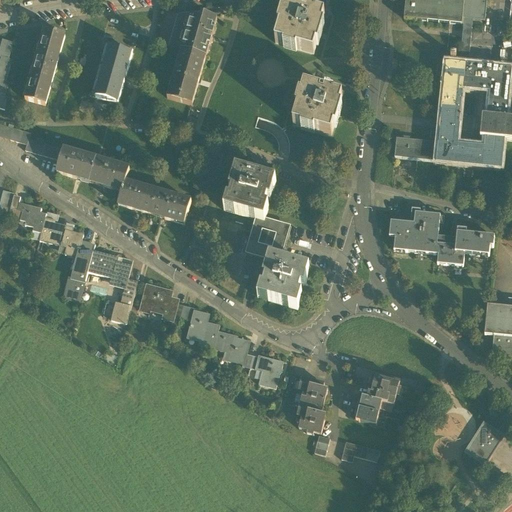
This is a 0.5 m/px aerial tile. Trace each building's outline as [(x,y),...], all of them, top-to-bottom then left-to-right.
[(462,26),(462,20),(464,0),(405,0),(404,20),(462,26)] [(464,0),(462,20),(464,20),(472,21),(485,22),(486,0),(464,0)] [(297,50),(313,55),(316,46),(318,47),(324,26),(322,25),(325,17),(307,12),(306,15),(302,14),(303,11),(286,6),(283,14),(281,13),(277,27),(279,28),(275,44),(284,46),(283,49),(296,52),(297,50)] [(191,17),(181,51),(206,58),(208,50),(206,50),(207,46),(210,47),(212,42),(211,41),(212,37),(213,38),(214,32),(211,31),(212,28),(214,28),(217,20),(202,15),(200,20),(191,17)] [(472,21),(464,20),(459,66),(459,67),(468,68),(468,67),(469,60),(470,47),(472,21)] [(25,101),(45,107),(54,75),(65,37),(45,31),(25,101)] [(0,48),(0,57),(1,57),(9,60),(13,44),(2,41),(0,48)] [(95,98),(109,48),(106,47),(92,97),(95,98)] [(492,49),(470,47),(469,60),(491,62),(492,49)] [(95,98),(118,104),(132,55),(109,48),(95,98)] [(192,106),(206,58),(181,51),(167,99),(192,106)] [(0,61),(0,80),(6,82),(12,61),(9,60),(1,57),(0,61)] [(468,67),(468,68),(459,67),(459,66),(446,64),(438,144),(440,144),(441,134),(443,115),(448,66),(461,68),(465,68),(497,71),(496,85),(464,82),(460,81),(456,116),(454,135),(453,146),(458,146),(463,91),(490,94),(487,118),(507,120),(511,71),(468,67)] [(448,66),(443,115),(456,116),(460,81),(461,68),(448,66)] [(497,71),(465,68),(464,82),(496,85),(497,71)] [(0,97),(5,98),(9,83),(6,82),(0,80),(0,97)] [(314,132),(331,137),(334,128),(336,129),(342,108),(340,107),(342,98),(325,93),(324,97),(320,96),(321,92),(304,87),(301,96),(299,95),(295,108),(297,109),(292,125),(301,128),(301,130),(314,134),(314,132)] [(454,135),(456,116),(443,115),(441,134),(454,135)] [(504,141),(511,141),(511,120),(507,120),(487,118),(483,118),(480,139),(485,139),(503,141),(504,141)] [(0,136),(10,139),(13,129),(0,124),(0,136)] [(10,139),(28,144),(29,139),(31,134),(13,129),(10,139)] [(441,134),(440,144),(438,162),(500,169),(503,141),(485,139),(484,149),(458,146),(453,146),(454,135),(441,134)] [(26,151),(43,156),(46,144),(29,139),(28,144),(26,151)] [(417,160),(419,142),(397,140),(395,158),(405,159),(405,157),(417,158),(417,160)] [(504,141),(503,141),(500,169),(438,162),(436,162),(436,164),(502,171),(504,141)] [(438,144),(419,142),(417,160),(436,162),(438,162),(440,144),(438,144)] [(64,149),(46,144),(43,156),(60,161),(63,151),(64,149)] [(57,174),(90,184),(96,161),(63,151),(60,161),(57,174)] [(129,170),(96,161),(90,184),(122,193),(125,184),(129,170)] [(224,211),(256,220),(264,223),(265,221),(268,208),(265,208),(270,191),(273,191),(276,183),(235,171),(233,180),(235,181),(230,200),(227,199),(224,211)] [(118,207),(151,216),(158,193),(125,184),(122,193),(118,207)] [(191,203),(158,193),(151,216),(184,226),(191,203)] [(13,202),(11,207),(10,212),(9,216),(21,219),(24,206),(20,205),(21,201),(13,199),(13,202)] [(0,209),(10,212),(11,207),(0,203),(0,209)] [(33,233),(41,235),(45,220),(46,216),(40,214),(41,211),(24,206),(21,219),(20,222),(26,224),(25,227),(34,229),(33,233)] [(437,265),(463,267),(464,254),(489,257),(489,248),(493,248),(494,239),(466,236),(466,232),(458,231),(456,248),(437,245),(440,217),(420,215),(420,211),(412,210),(411,225),(391,223),(390,237),(395,238),(394,251),(438,256),(437,265)] [(55,222),(45,220),(41,235),(40,242),(67,249),(65,257),(76,260),(77,260),(82,243),(83,237),(66,233),(67,228),(54,225),(55,222)] [(289,228),(265,221),(264,223),(256,220),(246,253),(269,260),(269,259),(279,262),(289,228)] [(95,247),(82,243),(77,260),(76,260),(73,272),(87,276),(87,273),(93,253),(94,253),(95,247)] [(102,255),(94,253),(93,253),(87,273),(112,279),(111,284),(123,287),(123,288),(125,289),(126,289),(128,281),(131,268),(117,264),(118,260),(102,256),(102,255)] [(309,270),(279,262),(269,259),(269,260),(266,268),(269,269),(263,288),(261,287),(258,299),(298,311),(302,296),(299,295),(304,278),(307,279),(309,270)] [(79,305),(87,276),(73,272),(72,276),(69,275),(62,300),(79,305)] [(124,293),(135,296),(138,283),(128,281),(126,289),(125,289),(124,293)] [(173,320),(174,320),(178,306),(178,304),(170,302),(172,294),(156,290),(156,289),(147,287),(141,311),(150,313),(150,310),(166,314),(165,318),(173,320)] [(112,322),(127,326),(135,296),(124,293),(121,305),(116,304),(112,322)] [(178,328),(180,320),(183,307),(178,306),(174,320),(173,320),(171,327),(178,328)] [(196,311),(183,307),(180,320),(192,323),(195,313),(196,311)] [(511,309),(487,307),(484,336),(494,337),(492,357),(511,358),(511,309)] [(199,348),(213,352),(218,333),(219,327),(206,324),(207,316),(195,313),(192,323),(190,329),(191,329),(188,338),(200,341),(199,348)] [(238,338),(218,333),(213,352),(229,355),(228,361),(243,365),(246,356),(248,345),(237,342),(238,338)] [(242,368),(250,370),(253,358),(246,356),(243,365),(242,368)] [(259,359),(253,358),(250,370),(256,372),(257,369),(259,359)] [(259,387),(276,391),(281,372),(283,364),(273,361),(273,362),(259,358),(259,359),(257,369),(263,370),(262,374),(259,387)] [(287,383),(292,385),(295,377),(290,375),(287,383)] [(371,396),(370,401),(382,404),(382,405),(394,408),(400,384),(376,378),(375,383),(372,382),(368,395),(371,396)] [(306,435),(313,437),(313,434),(321,436),(326,418),(321,416),(328,392),(323,391),(324,385),(302,379),(298,392),(303,393),(297,417),(302,419),(298,430),(307,433),(306,435)] [(379,416),(382,405),(382,404),(370,401),(362,398),(361,404),(358,403),(357,410),(379,416)] [(355,416),(357,417),(359,417),(358,422),(360,423),(376,427),(379,416),(357,410),(355,416)] [(504,438),(505,437),(498,433),(484,424),(464,454),(485,467),(492,457),(489,455),(501,436),(504,438)] [(503,426),(498,433),(505,437),(509,430),(503,426)] [(492,457),(504,438),(501,436),(489,455),(492,457)] [(314,455),(325,458),(330,441),(319,438),(314,455)] [(346,444),(344,450),(355,453),(357,447),(346,444)] [(354,458),(360,460),(363,449),(357,447),(355,453),(354,458)] [(360,460),(365,461),(368,450),(363,449),(360,460)] [(354,458),(355,453),(344,450),(343,456),(354,458)] [(365,461),(371,463),(374,452),(368,450),(365,461)] [(380,453),(374,452),(371,463),(377,464),(380,453)] [(354,459),(354,458),(343,456),(341,461),(352,464),(354,459)]
